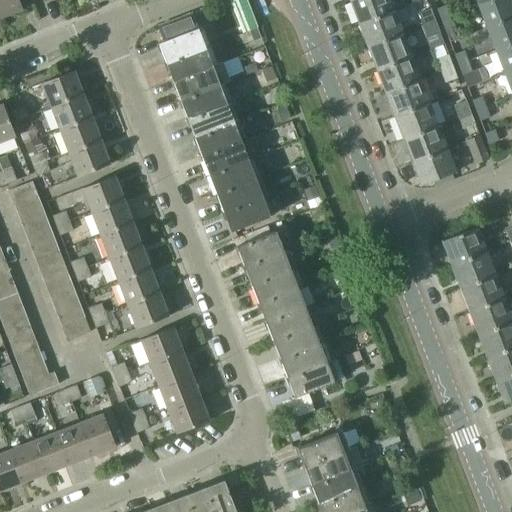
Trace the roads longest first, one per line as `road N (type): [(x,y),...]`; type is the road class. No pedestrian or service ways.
road 1 (residential): [(256,437),(254,395),(110,27)]
road 2 (tertiary): [(496,511),(384,226)]
road 3 (tertiary): [(384,226),(297,0)]
road 4 (residential): [(60,511),(256,437)]
road 5 (residential): [(384,226),(511,177)]
